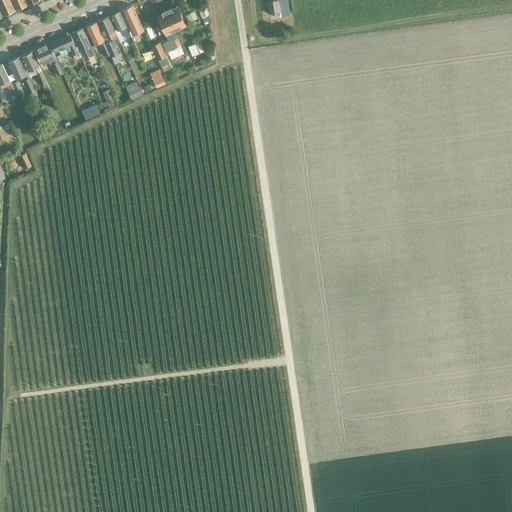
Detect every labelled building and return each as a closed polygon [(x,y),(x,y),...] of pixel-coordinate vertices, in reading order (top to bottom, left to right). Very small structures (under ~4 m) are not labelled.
[(9,0),(0,0),(0,7),(3,14),(14,10),(9,0)] [(24,0),(11,0),(16,9),(26,4),(24,0)] [(280,16),(289,15),(286,0),(269,0),(267,0),(269,14),(279,12),(280,16)] [(131,5),(121,10),(127,24),(132,33),(142,29),(131,5)] [(168,38),(150,46),(156,60),(157,59),(163,72),(172,68),(166,55),(168,54),(171,59),(183,54),(176,38),(172,30),(184,25),(176,7),(171,9),(170,8),(162,12),(162,13),(157,15),(168,38)] [(205,7),(198,10),(201,17),(208,14),(205,7)] [(131,37),(128,31),(119,11),(110,15),(116,30),(114,30),(116,34),(118,40),(122,39),(117,29),(122,28),(126,38),(131,37)] [(194,11),(185,15),(188,22),(197,18),(194,11)] [(108,16),(97,21),(104,35),(106,35),(107,38),(110,37),(112,40),(113,43),(119,41),(118,40),(116,34),(114,30),(108,16)] [(105,57),(110,54),(105,43),(95,22),(82,28),(86,37),(90,46),(100,41),(101,43),(100,44),(105,57)] [(86,37),(82,28),(69,33),(76,48),(82,45),(88,58),(94,55),(90,46),(86,37)] [(76,48),(69,33),(50,42),(55,52),(66,46),(69,51),(70,51),(74,59),(80,57),(76,48)] [(111,40),(105,43),(110,54),(114,64),(121,61),(113,43),(112,40),(111,40)] [(200,41),(195,44),(199,53),(204,51),(200,41)] [(62,73),(60,68),(55,57),(49,43),(33,50),(40,64),(52,58),(54,62),(52,63),(57,75),(62,73)] [(30,76),(36,73),(41,84),(46,82),(31,51),(20,55),(30,76)] [(55,57),(60,68),(65,66),(63,61),(60,55),(55,57)] [(30,94),(35,91),(19,56),(7,62),(15,79),(22,76),(24,80),(23,80),(30,94)] [(11,95),(15,93),(11,84),(2,64),(0,64),(0,86),(1,88),(7,86),(11,95)] [(158,69),(149,73),(156,88),(165,84),(158,69)] [(17,81),(11,84),(15,93),(18,100),(24,98),(17,81)] [(143,87),(140,88),(143,93),(146,92),(151,89),(154,88),(152,83),(149,84),(143,87)] [(127,92),(130,100),(141,95),(138,87),(127,92)] [(103,92),(107,101),(102,103),(106,110),(116,105),(108,90),(103,92)] [(50,126),(45,129),(48,137),(54,134),(50,126)] [(25,169),(31,166),(25,153),(19,156),(25,169)]
